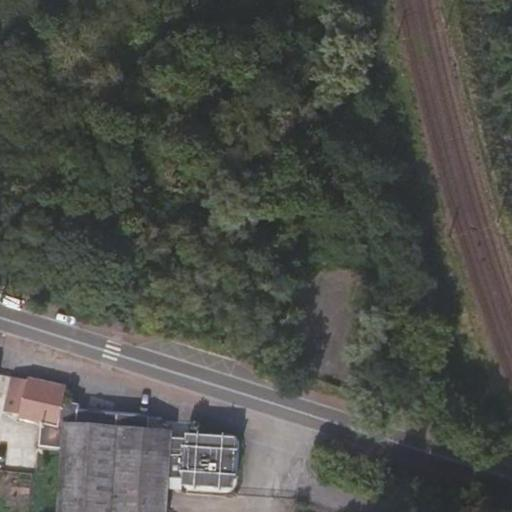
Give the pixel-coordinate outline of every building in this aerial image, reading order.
[(400,338),(394,358),(413,364),(419,344),(400,338)] [(0,419),(15,425),(29,364),(7,360),(0,382),(0,419)] [(60,420),(65,374),(29,364),(15,425),(34,430),(38,446),(37,457),(55,460),(57,444),(60,420)] [(150,430),(78,423),(60,420),(57,444),(55,460),(49,511),(156,511),(158,494),(170,496),(169,506),(225,511),(228,456),(149,445),(150,430)] [(38,446),(0,437),(0,457),(36,466),(37,457),(38,446)]
